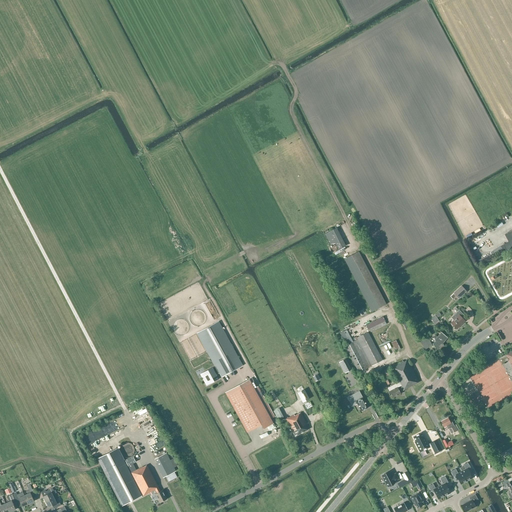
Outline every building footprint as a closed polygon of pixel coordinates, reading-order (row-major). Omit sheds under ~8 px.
[(337,228),(324,234),(330,245),(335,243),(338,250),(346,246),(337,228)] [(511,248),(511,247),(509,242),(501,246),(505,253),(511,248)] [(358,252),(344,259),(372,312),(386,304),(358,252)] [(467,292),(461,286),(453,293),(459,299),(467,292)] [(451,323),(457,329),(465,321),(461,317),(463,314),(459,310),(454,315),(451,318),(454,320),(451,323)] [(441,316),(440,313),(431,318),(435,324),(439,321),(437,318),(441,316)] [(383,317),(365,325),(368,330),(369,333),(387,324),(383,317)] [(242,365),(218,321),(196,333),(215,366),(200,374),(206,385),(213,381),(211,377),(219,373),(221,377),(242,365)] [(372,366),(358,339),(355,341),(355,340),(353,342),(346,330),(340,333),(346,345),(345,346),(359,373),(372,366)] [(357,338),(358,339),(372,366),(382,360),(368,332),(357,338)] [(432,344),(436,350),(437,350),(440,348),(439,346),(441,343),(442,344),(447,338),(448,338),(441,332),(437,337),(435,335),(433,337),(435,339),(436,342),(432,344)] [(426,340),(425,338),(420,341),(425,350),(432,345),(429,339),(426,340)] [(345,373),(351,370),(345,359),(339,362),(345,373)] [(419,382),(407,360),(403,362),(403,361),(390,367),(398,382),(388,388),(389,391),(393,398),(401,394),(400,392),(402,391),(419,382)] [(381,372),(387,385),(389,384),(387,380),(392,378),(387,369),(381,372)] [(254,381),(253,378),(250,380),(249,380),(225,393),(247,432),(261,424),(263,428),(273,423),(271,419),(274,417),(258,387),(254,389),(251,383),(254,381)] [(304,389),(298,393),(303,402),(309,399),(304,389)] [(361,411),(368,408),(363,397),(362,397),(359,391),(347,397),(352,407),(357,404),(361,411)] [(279,408),(273,411),(278,420),(284,417),(279,408)] [(309,429),(301,413),(295,416),(294,415),(288,418),(288,417),(286,418),(287,419),(286,419),(295,435),(296,435),(296,436),(309,429)] [(441,421),(444,428),(447,426),(451,434),(457,431),(455,426),(454,426),(451,420),(449,421),(448,418),(441,421)] [(421,433),(413,437),(415,441),(415,442),(420,452),(430,447),(424,437),(423,437),(421,433)] [(437,440),(430,443),(435,454),(443,450),(437,440)] [(134,452),(134,450),(134,448),(133,446),(131,444),(129,443),(127,443),(125,443),(122,444),(121,446),(120,448),(119,450),(120,452),(121,455),(122,456),(125,457),(127,458),(129,457),(131,456),(133,455),(134,452)] [(117,449),(99,457),(123,505),(143,495),(143,496),(151,492),(152,495),(151,496),(154,501),(157,499),(160,503),(167,499),(162,490),(160,491),(147,465),(143,467),(136,470),(133,463),(136,462),(134,459),(136,458),(134,455),(123,461),(117,449)] [(157,463),(164,477),(176,471),(168,457),(157,463)] [(471,468),(468,463),(463,465),(465,469),(462,471),(467,481),(473,478),(468,469),(471,468)] [(467,481),(462,471),(458,473),(456,469),(451,471),(453,476),(456,475),(461,484),(467,481)] [(384,474),(382,476),(387,487),(395,483),(394,481),(399,479),(396,473),(391,476),(389,472),(385,474),(385,473),(384,474)] [(448,482),(445,476),(440,479),(443,484),(439,486),(444,496),(450,493),(445,484),(448,482)] [(422,487),(418,479),(410,483),(413,487),(416,485),(418,489),(422,487)] [(507,486),(509,489),(511,487),(511,480),(509,482),(508,479),(502,482),(505,487),(507,486)] [(444,496),(439,486),(435,488),(433,484),(428,486),(431,491),(433,490),(438,499),(444,496)] [(27,494),(24,495),(28,504),(34,501),(31,494),(34,493),(30,485),(27,486),(29,490),(26,491),(27,494)] [(43,496),(46,502),(54,498),(53,495),(57,493),(55,490),(54,491),(52,488),(45,491),(47,494),(43,496)] [(28,504),(24,495),(23,492),(17,495),(16,493),(13,494),(16,501),(19,500),(22,507),(28,504)] [(423,501),(418,493),(410,497),(415,506),(415,505),(417,509),(422,506),(420,503),(423,501)] [(5,503),(9,511),(15,510),(12,502),(15,500),(12,494),(7,497),(9,502),(5,503)] [(478,500),(475,494),(469,497),(471,500),(463,505),(466,511),(476,507),(474,502),(478,500)] [(56,501),(54,498),(46,502),(48,508),(53,506),(54,509),(61,505),(58,500),(56,501)] [(9,511),(5,503),(1,505),(0,502),(0,507),(1,511),(9,511)] [(404,511),(408,510),(404,503),(393,508),(395,511),(404,511)]
